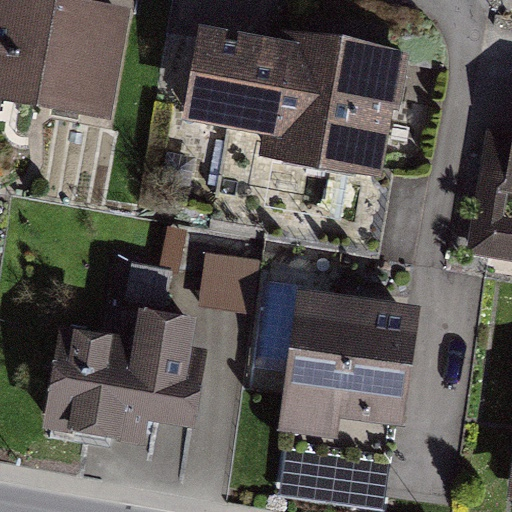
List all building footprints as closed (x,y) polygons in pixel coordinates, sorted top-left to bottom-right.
[(150,4),(133,0),(0,0),(0,86),(126,114),(150,4)] [(163,99),(186,100),(189,33),(166,32),(163,99)] [(317,81),(211,64),(198,142),(284,156),(279,184),(381,200),(402,65),(322,52),(317,81)] [(0,309),(11,252),(0,250),(0,309)] [(259,322),(260,254),(204,253),(203,321),(259,322)] [(292,308),(273,451),(345,460),(349,434),(408,442),(423,325),(292,308)] [(136,359),(63,347),(47,450),(151,466),(155,441),(202,449),(214,370),(206,368),(211,338),(141,327),(136,359)] [(390,485),(391,459),(346,457),(345,483),(390,485)]
